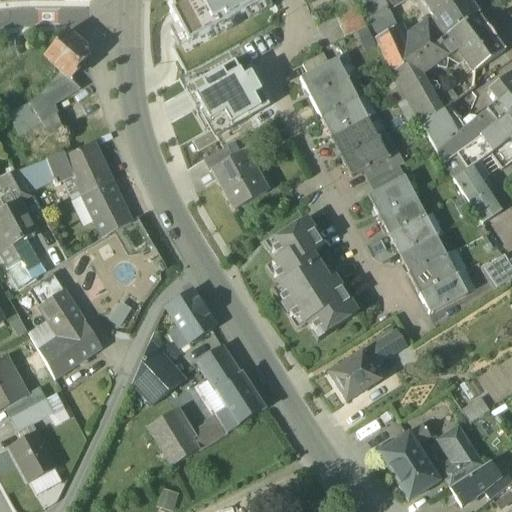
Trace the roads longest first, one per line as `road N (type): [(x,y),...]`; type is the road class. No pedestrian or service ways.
road 1 (residential): [(286,0),(300,39),(266,75),(389,311)]
road 2 (tertiary): [(366,511),(203,266)]
road 3 (residential): [(62,511),(160,299),(203,266)]
road 4 (tertiary): [(203,266),(162,193),(139,127),(128,16)]
road 5 (residential): [(0,23),(128,16)]
